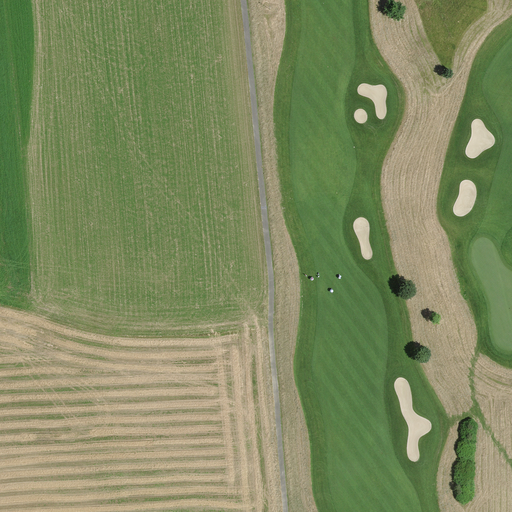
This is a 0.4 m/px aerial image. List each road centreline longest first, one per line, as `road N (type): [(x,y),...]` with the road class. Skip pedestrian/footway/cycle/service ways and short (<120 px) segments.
road 1 (track): [(288,511),(247,0)]
road 2 (track): [(0,298),(111,328),(170,333),(251,319)]
